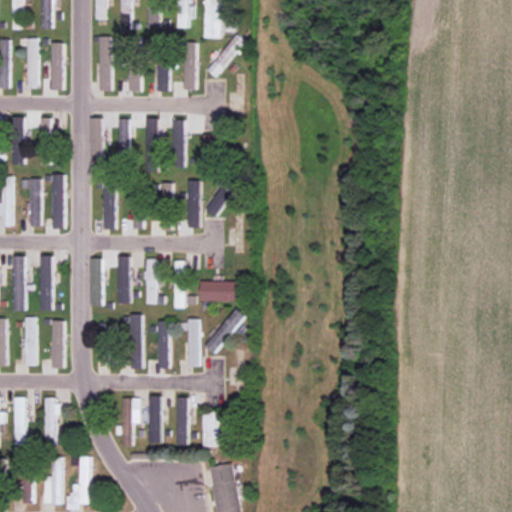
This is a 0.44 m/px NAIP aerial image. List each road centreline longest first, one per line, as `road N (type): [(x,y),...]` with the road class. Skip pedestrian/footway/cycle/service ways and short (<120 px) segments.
road 1 (residential): [(148,511),(86,406),(79,0)]
road 2 (residential): [(0,379),(221,380)]
road 3 (residential): [(0,101),(220,106)]
road 4 (residential): [(0,241),(216,243)]
